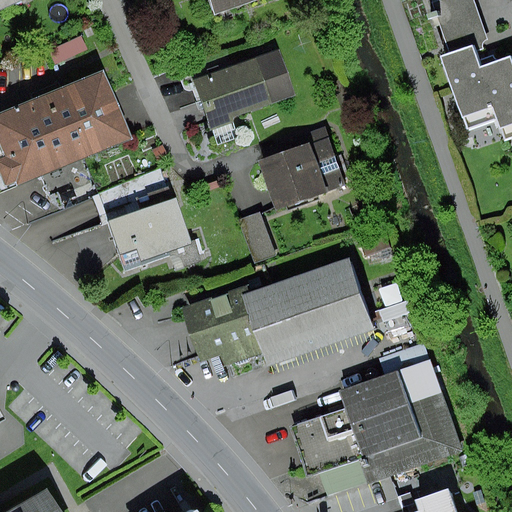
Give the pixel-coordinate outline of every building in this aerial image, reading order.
[(0,0),(0,10),(21,1),(20,0),(0,0)] [(208,0),(214,16),(257,0),(208,0)] [(473,0),(440,0),(432,3),(449,55),(473,47),(475,53),(483,50),(483,47),(483,43),(487,40),(473,0)] [(81,37),(50,51),(56,65),(88,50),(81,37)] [(468,130),(499,120),(480,68),(475,53),(473,47),(449,55),(443,58),(468,130)] [(208,75),(193,80),(210,130),(233,122),(231,117),(294,95),(279,51),(220,71),(218,66),(206,70),(208,75)] [(511,137),(511,62),(510,57),(480,68),(499,120),(505,140),(511,137)] [(103,71),(0,114),(0,192),(1,195),(132,140),(103,71)] [(303,145),(259,161),(276,210),(345,186),(324,128),(300,136),(303,145)] [(98,194),(107,221),(170,200),(160,168),(98,194)] [(170,200),(107,221),(123,270),(192,247),(176,198),(170,200)] [(275,256),(260,213),(238,221),(254,264),(275,256)] [(387,235),(362,243),(366,256),(391,248),(387,235)] [(248,283),(179,307),(198,362),(219,355),(223,367),(234,363),(239,366),(249,363),(251,358),(262,354),(267,369),(375,331),(349,256),(251,290),(248,283)] [(379,359),(385,377),(430,361),(424,344),(379,359)] [(346,408),(290,427),(307,476),(318,472),(327,497),(460,450),(430,361),(385,377),(340,392),(346,408)] [(411,511),(458,511),(449,486),(412,499),(416,510),(411,511)] [(59,511),(47,489),(8,511),(59,511)] [(481,491),(473,493),(477,505),(485,503),(481,491)]
